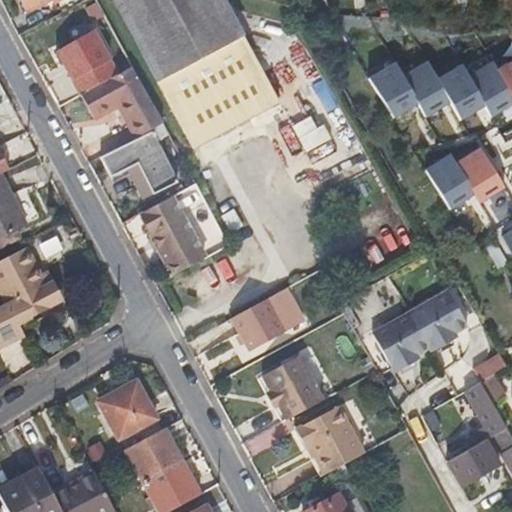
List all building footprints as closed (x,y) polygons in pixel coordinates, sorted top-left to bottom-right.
[(223,0),(113,0),(196,150),(280,101),(223,0)] [(79,24),(32,44),(40,64),(69,54),(67,48),(86,40),(79,24)] [(494,124),(511,114),(511,62),(500,68),(496,60),(474,71),(470,62),(442,76),(433,59),(407,72),(402,61),(370,76),(392,121),(419,108),(425,119),(452,106),(460,123),(487,110),(494,124)] [(121,105),(139,138),(164,124),(135,68),(87,94),(100,117),(115,109),(121,105)] [(115,109),(134,141),(139,138),(121,105),(115,109)] [(73,128),(95,125),(93,111),(71,114),(73,128)] [(304,149),(327,142),(319,115),(296,121),(304,149)] [(293,125),(280,132),(292,153),(304,147),(293,125)] [(152,133),(102,160),(112,179),(137,166),(154,197),(178,185),(152,133)] [(22,136),(5,142),(12,161),(29,154),(22,136)] [(481,195),(485,202),(511,187),(488,144),(460,159),(456,151),(425,168),(450,212),(481,195)] [(0,174),(1,174),(10,169),(0,148),(0,174)] [(1,174),(0,174),(0,240),(27,226),(1,174)] [(196,185),(170,199),(181,220),(207,206),(196,185)] [(491,203),(496,216),(511,209),(511,199),(510,195),(491,203)] [(388,196),(365,210),(379,232),(402,218),(388,196)] [(170,199),(140,216),(172,277),(203,261),(181,220),(170,199)] [(506,252),(511,250),(511,220),(497,226),(506,252)] [(411,247),(415,234),(398,227),(393,241),(411,247)] [(49,261),(67,252),(57,234),(40,244),(49,261)] [(373,264),(394,253),(387,240),(366,251),(373,264)] [(498,268),(510,262),(499,240),(487,246),(498,268)] [(37,276),(24,249),(0,261),(0,291),(9,309),(0,313),(0,327),(6,340),(20,334),(17,326),(56,305),(41,274),(37,276)] [(448,293),(412,314),(431,349),(434,353),(451,343),(448,339),(455,335),(468,327),(448,293)] [(288,333),(270,300),(258,307),(277,339),(288,333)] [(258,307),(233,320),(251,353),(277,339),(258,307)] [(431,349),(412,314),(374,336),(362,342),(377,369),(388,362),(395,376),(413,365),(410,361),(418,357),(431,349)] [(458,339),(455,335),(448,339),(451,343),(458,339)] [(410,361),(413,365),(420,361),(418,357),(410,361)] [(290,363),(313,407),(324,401),(300,358),(290,363)] [(263,377),(287,421),(313,407),(290,363),(263,377)] [(137,382),(100,402),(120,440),(158,419),(137,382)] [(511,434),(481,383),(466,392),(487,427),(473,435),(478,444),(486,440),(493,436),(503,452),(511,446),(511,434)] [(319,418),(345,466),(365,454),(339,408),(319,418)] [(310,448),(325,477),(345,466),(319,418),(296,431),(307,450),(310,448)] [(145,441),(127,451),(145,484),(184,462),(166,429),(145,441)] [(478,444),(448,462),(462,488),(501,465),(486,440),(478,444)] [(103,446),(92,452),(98,462),(108,457),(103,446)] [(511,446),(503,452),(511,467),(511,446)] [(171,511),(202,495),(184,462),(145,484),(159,511),(171,511)] [(61,511),(53,497),(40,471),(1,493),(10,511),(61,511)] [(96,475),(53,497),(61,511),(116,511),(111,503),(96,475)] [(309,511),(344,511),(336,497),(328,502),(326,499),(314,506),(315,509),(309,511)]
